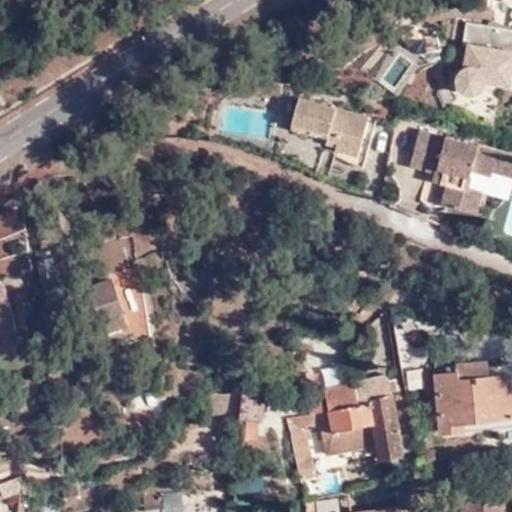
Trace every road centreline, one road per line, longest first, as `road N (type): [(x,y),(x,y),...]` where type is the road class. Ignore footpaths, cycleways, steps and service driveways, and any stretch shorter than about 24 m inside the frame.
road 1 (tertiary): [(0,146),(221,0)]
road 2 (unclassified): [(324,193),(511,261)]
